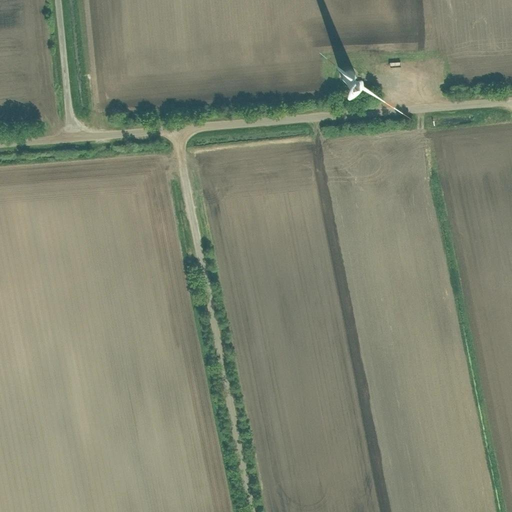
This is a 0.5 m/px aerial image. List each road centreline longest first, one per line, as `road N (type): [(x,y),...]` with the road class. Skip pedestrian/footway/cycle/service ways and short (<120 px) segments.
road 1 (unclassified): [(252,511),(177,131)]
road 2 (unclassified): [(177,131),(511,103)]
road 3 (unclassified): [(74,139),(60,0)]
